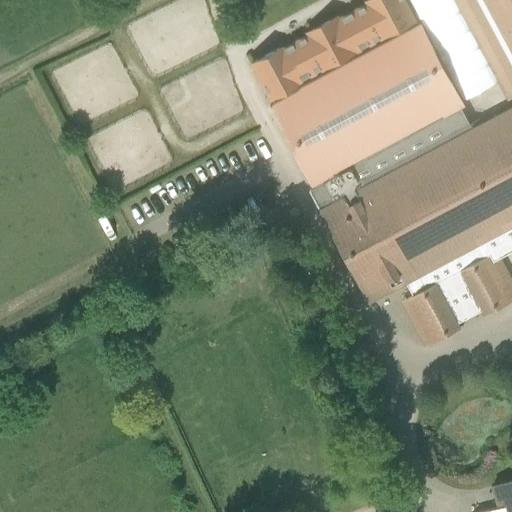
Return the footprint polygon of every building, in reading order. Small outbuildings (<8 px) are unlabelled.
[(268,97),(415,19),(404,0),(368,0),(368,1),(369,3),(339,19),(338,16),(309,32),(310,34),(280,50),(279,48),(250,63),(268,97)] [(511,0),(462,0),(511,92),(511,0)] [(372,51),(272,105),(303,163),(313,183),(315,182),(318,187),(313,190),(320,204),(326,201),(329,206),(472,130),(459,106),(463,103),(422,25),(372,51)] [(511,109),(472,130),(329,206),(326,208),(374,297),(406,280),(413,295),(407,298),(431,342),(460,326),(458,323),(483,309),(485,313),(511,298),(511,293),(494,261),(511,251),(511,109)] [(511,479),(492,487),(499,505),(506,503),(511,500),(511,479)]
